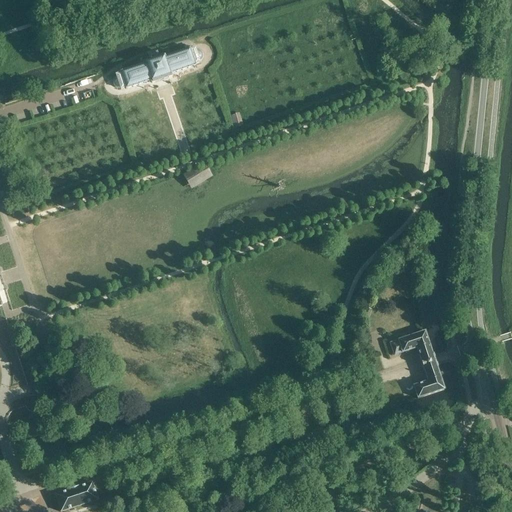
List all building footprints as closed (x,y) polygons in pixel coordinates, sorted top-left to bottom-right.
[(149,54),(151,60),(145,62),(146,64),(121,72),(121,73),(116,74),(116,76),(115,77),(114,79),(113,82),(113,84),(113,85),(114,86),(115,87),(116,88),(118,88),(120,88),(121,90),(126,88),(127,89),(151,81),(152,84),(162,81),(173,77),(172,74),(196,66),(195,64),(201,63),(200,61),(202,60),(203,59),(203,57),(204,55),(203,53),(202,52),(201,51),(200,50),(199,50),(198,50),(196,50),(196,48),(191,49),(190,48),(165,57),(165,55),(159,57),(157,51),(149,54)] [(158,89),(128,96),(130,105),(155,99),(158,111),(153,112),(153,114),(163,112),(158,89)] [(419,104),(420,102),(414,98),(411,104),(417,108),(419,104)] [(240,113),(231,116),(235,128),(244,125),(240,113)] [(204,162),(183,174),(191,188),(212,176),(204,162)] [(360,319),(366,321),(370,310),(365,307),(360,319)] [(422,364),(422,365),(435,362),(434,359),(432,352),(425,332),(398,340),(398,341),(390,343),(394,355),(415,348),(419,359),(420,359),(422,364)] [(435,362),(422,365),(428,381),(414,386),(418,398),(444,389),(437,366),(435,362)] [(56,495),(61,511),(98,500),(92,483),(56,495)]
